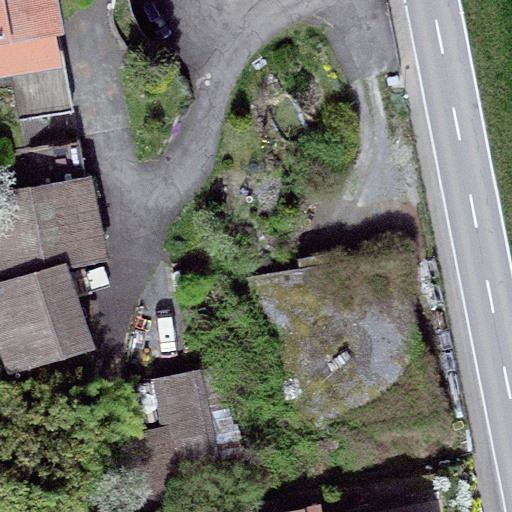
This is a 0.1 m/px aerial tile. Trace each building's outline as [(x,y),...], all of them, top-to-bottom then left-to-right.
[(0,0),(0,36),(3,36),(19,120),(73,110),(52,0),(0,0)] [(29,263),(64,256),(100,249),(78,137),(10,149),(17,189),(0,191),(0,218),(9,267),(29,263)] [(243,278),(276,447),(433,417),(399,247),(243,278)] [(0,314),(7,351),(79,337),(64,256),(29,263),(9,267),(10,274),(0,275),(0,314)] [(184,496),(180,477),(214,470),(193,371),(158,379),(169,428),(146,433),(160,501),(184,496)] [(266,511),(313,511),(312,494),(266,496),(266,511)]
